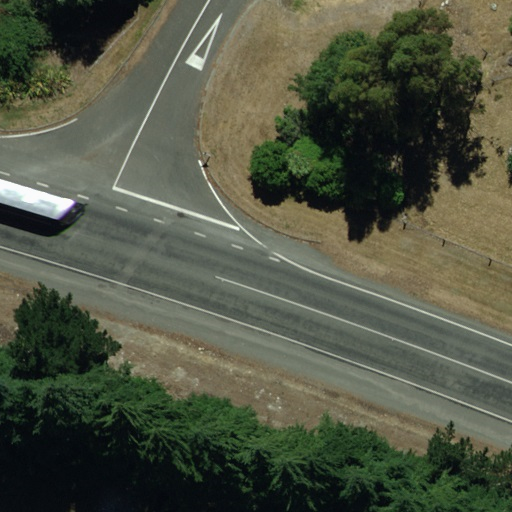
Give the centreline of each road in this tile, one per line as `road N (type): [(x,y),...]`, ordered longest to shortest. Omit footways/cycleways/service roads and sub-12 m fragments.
road 1 (trunk): [(511,385),(92,232)]
road 2 (residential): [(92,232),(211,0)]
